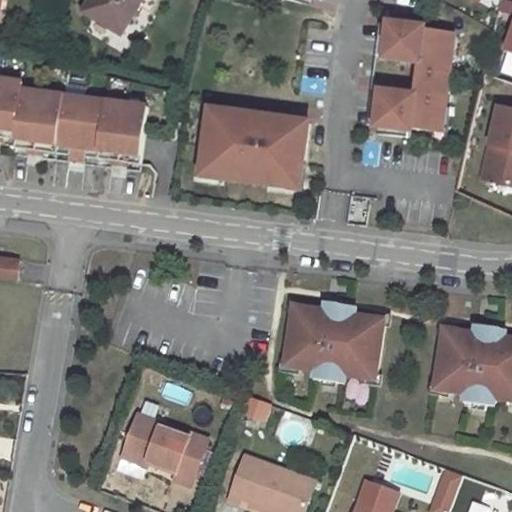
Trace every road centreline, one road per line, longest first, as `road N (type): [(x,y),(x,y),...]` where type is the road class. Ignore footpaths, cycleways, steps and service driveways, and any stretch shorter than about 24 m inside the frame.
road 1 (residential): [(23,510),(73,214)]
road 2 (unclassified): [(73,214),(323,246)]
road 3 (residential): [(323,246),(354,0)]
road 4 (unclassified): [(323,246),(481,266),(511,260)]
